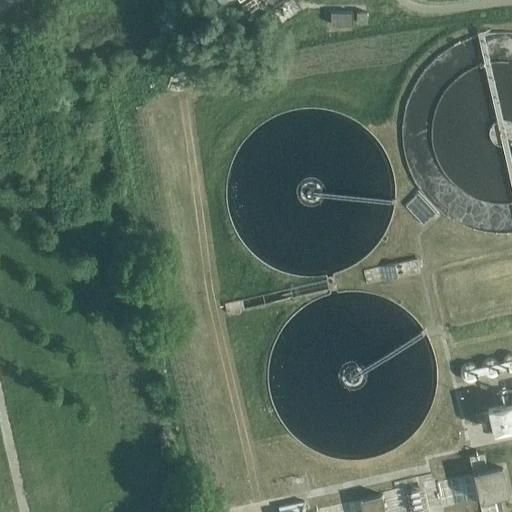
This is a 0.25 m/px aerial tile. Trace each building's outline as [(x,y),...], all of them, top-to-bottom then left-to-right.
[(329,12),(329,27),(352,27),(352,12),(329,12)] [(417,192),(404,204),(422,224),(435,212),(417,192)] [(416,271),(413,258),(362,270),(365,283),(416,271)] [(487,406),(492,430),(511,425),(511,405),(511,401),(493,405),(487,406)] [(487,470),(484,458),(483,453),(468,457),(469,461),(472,473),(472,474),(473,477),(478,500),(478,501),(480,511),(496,511),(496,509),(493,497),(508,494),(502,466),(487,470)] [(381,494),(359,499),(359,500),(362,511),(384,511),(381,495),(381,494)]
